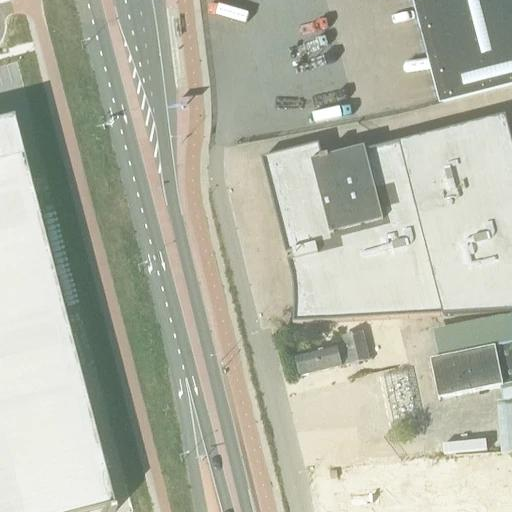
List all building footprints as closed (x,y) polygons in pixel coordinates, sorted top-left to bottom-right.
[(511,0),(416,0),(443,104),(511,85),(511,0)] [(11,118),(0,121),(0,511),(111,511),(27,180),(11,118)] [(320,153),(274,165),(297,252),(293,253),(295,261),(310,317),(321,314),(323,324),(444,317),(511,313),(511,140),(506,118),(400,146),(366,154),(365,151),(322,161),(320,153)] [(407,330),(388,330),(388,340),(407,339),(407,330)] [(344,347),(296,358),(301,378),(341,368),(350,366),(350,367),(370,362),(363,333),(342,338),(344,347)] [(511,345),(431,362),(439,401),(504,388),(503,385),(511,383),(511,345)] [(329,497),(325,470),(305,474),(307,484),(317,483),(320,499),(329,497)]
